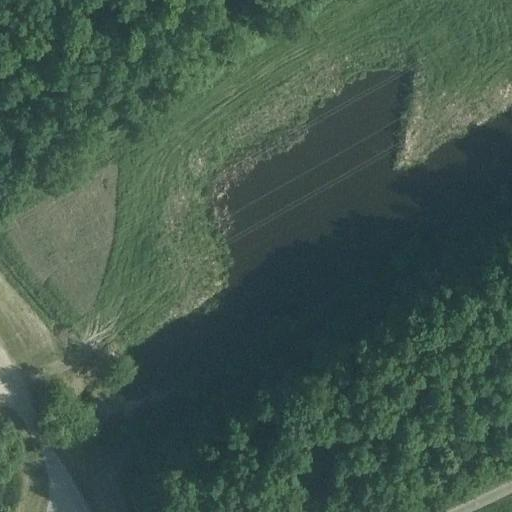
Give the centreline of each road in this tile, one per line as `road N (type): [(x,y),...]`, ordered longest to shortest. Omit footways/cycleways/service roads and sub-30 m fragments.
road 1 (track): [(384,0),(175,135),(93,343),(16,391)]
road 2 (unclassified): [(71,511),(66,479),(0,365)]
